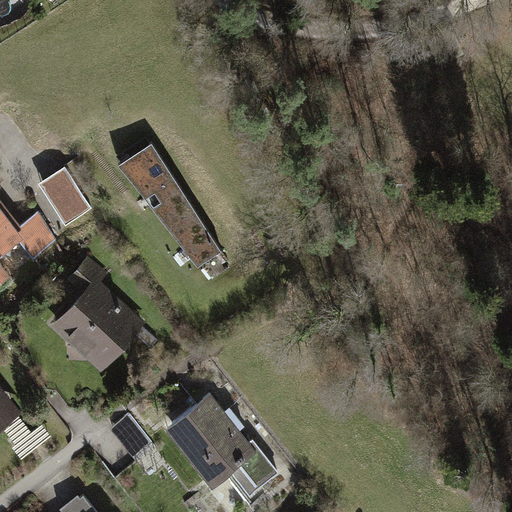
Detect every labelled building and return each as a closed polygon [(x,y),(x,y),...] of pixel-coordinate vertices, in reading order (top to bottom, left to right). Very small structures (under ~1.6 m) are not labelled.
[(420,25),(426,41),(448,32),(442,16),(420,25)] [(155,146),(124,162),(200,270),(223,257),(155,146)] [(0,200),(0,280),(10,273),(0,259),(0,254),(22,240),(38,263),(63,245),(41,214),(20,229),(0,200)] [(103,374),(149,327),(104,284),(111,277),(91,258),(71,278),(85,291),(52,325),(103,374)] [(0,418),(18,406),(0,380),(0,418)] [(274,468),(210,384),(159,422),(206,484),(233,464),(250,486),(274,468)] [(108,511),(106,509),(101,511),(97,511),(86,495),(61,511),(108,511)]
